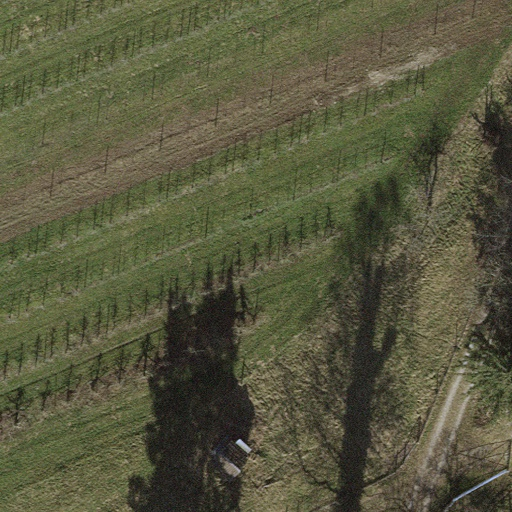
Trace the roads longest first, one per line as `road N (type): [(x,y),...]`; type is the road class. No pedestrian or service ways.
road 1 (track): [(417,511),(511,277)]
road 2 (track): [(337,511),(511,437)]
